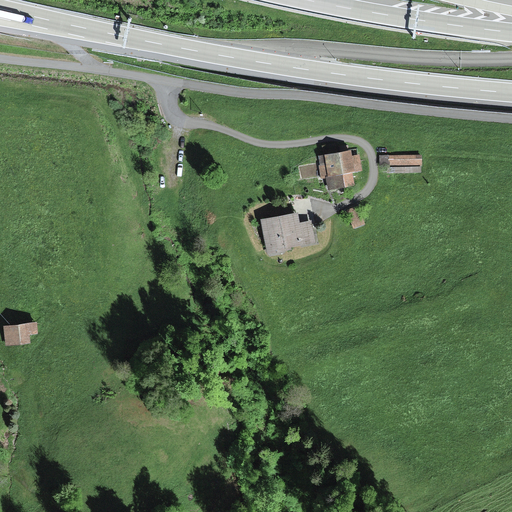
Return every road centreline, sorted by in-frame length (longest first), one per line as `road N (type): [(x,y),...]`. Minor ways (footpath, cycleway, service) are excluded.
road 1 (motorway): [(0,9),(284,67),(511,93)]
road 2 (residential): [(511,118),(229,92),(0,57)]
road 3 (track): [(328,208),(370,193),(373,150),(355,137),(259,143),(174,111),(164,81)]
road 4 (motorway): [(511,32),(309,0)]
